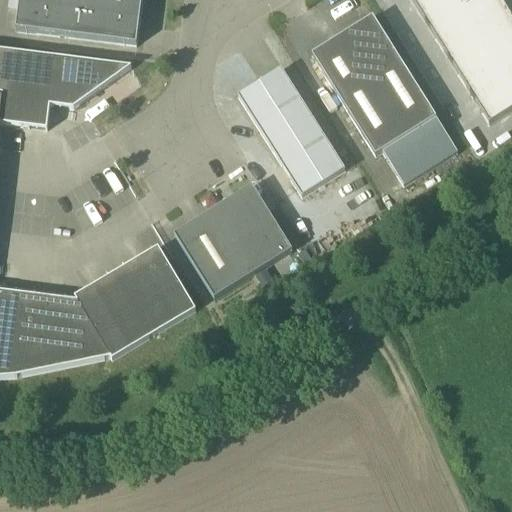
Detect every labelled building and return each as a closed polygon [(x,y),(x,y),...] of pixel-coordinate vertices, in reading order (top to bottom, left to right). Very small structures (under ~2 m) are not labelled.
[(20,0),(16,33),(137,48),(142,0),(20,0)] [(511,21),(498,0),(409,0),(489,127),(511,112),(511,21)] [(373,20),(312,58),(376,160),(383,155),(404,189),(458,155),(436,122),(373,20)] [(74,112),(132,70),(0,53),(0,381),(15,380),(111,361),(77,305),(0,294),(0,126),(47,133),(50,109),(74,112)] [(270,150),(313,123),(281,72),(238,99),(270,150)] [(302,201),(345,173),(313,123),(270,150),(302,201)] [(253,278),(292,254),(252,189),(213,214),(253,278)] [(253,278),(213,214),(174,238),(214,302),(253,278)] [(154,338),(196,314),(158,251),(116,276),(154,338)] [(112,363),(154,338),(116,276),(75,301),(77,305),(111,361),(112,363)]
